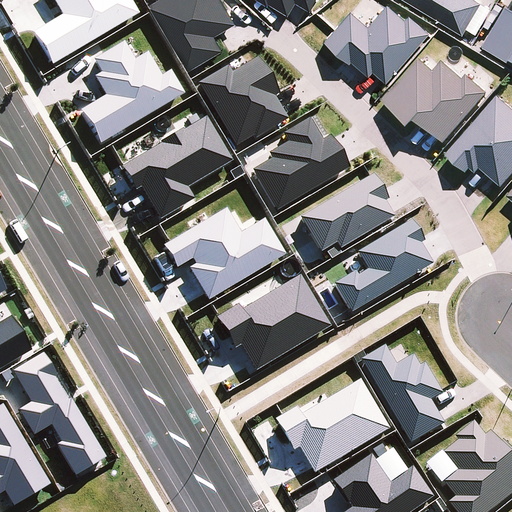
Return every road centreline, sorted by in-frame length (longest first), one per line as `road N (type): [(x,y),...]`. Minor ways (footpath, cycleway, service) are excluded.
road 1 (secondary): [(0,135),(222,511)]
road 2 (residential): [(290,51),(433,187),(502,320)]
